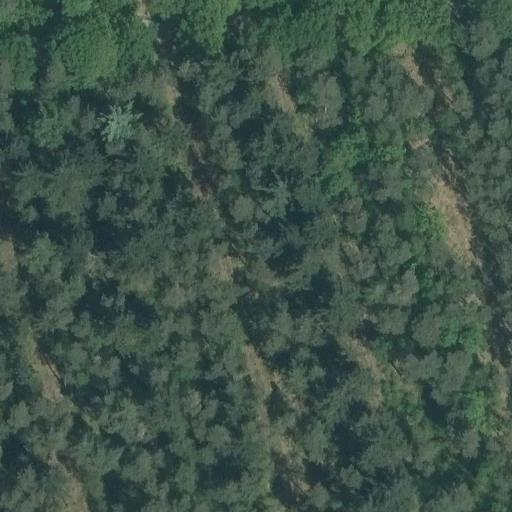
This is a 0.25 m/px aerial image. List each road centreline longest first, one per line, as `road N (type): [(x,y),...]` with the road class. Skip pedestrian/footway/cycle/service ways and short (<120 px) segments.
road 1 (track): [(265,0),(418,511)]
road 2 (track): [(0,42),(289,11)]
road 3 (track): [(289,11),(431,0)]
